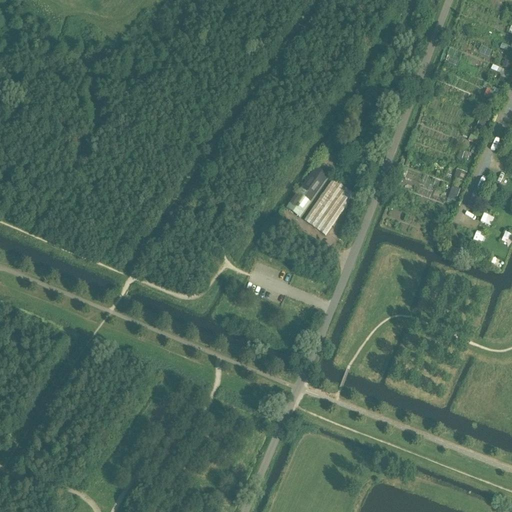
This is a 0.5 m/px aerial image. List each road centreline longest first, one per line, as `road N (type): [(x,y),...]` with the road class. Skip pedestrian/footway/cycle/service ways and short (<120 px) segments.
road 1 (unclassified): [(247,511),(449,0)]
road 2 (unknown): [(511,485),(0,287)]
